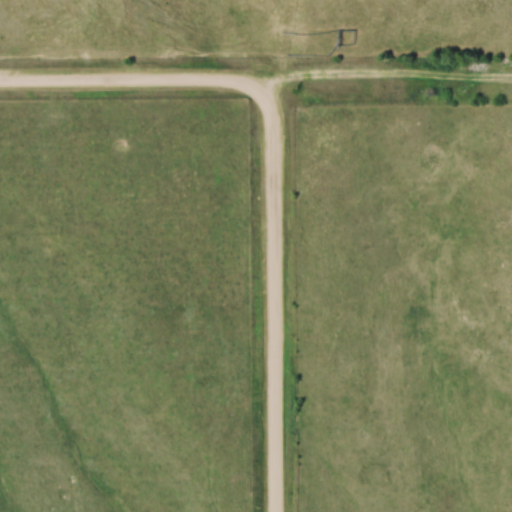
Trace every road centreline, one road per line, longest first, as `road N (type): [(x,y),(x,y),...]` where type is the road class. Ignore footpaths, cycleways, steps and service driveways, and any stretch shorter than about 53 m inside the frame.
road 1 (tertiary): [(262,91),(273,102),(274,511)]
road 2 (tertiary): [(262,91),(0,85)]
